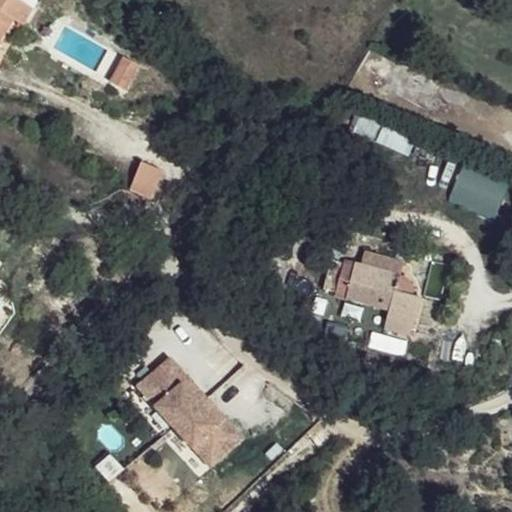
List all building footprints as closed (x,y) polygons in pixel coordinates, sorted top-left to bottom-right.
[(21,28),(37,2),(33,0),(0,0),(0,44),(14,23),(21,28)] [(96,77),(127,91),(139,64),(107,51),(96,77)] [(128,191),(150,199),(161,170),(139,162),(128,191)] [(448,196),(494,217),(509,184),(464,163),(448,196)] [(376,253),(373,269),(401,276),(406,261),(376,253)] [(373,269),(355,263),(348,296),(388,309),(384,328),(409,334),(419,297),(399,291),(401,276),(373,269)] [(213,460),(245,432),(227,412),(222,419),(184,380),(190,373),(172,354),(140,384),(213,460)]
